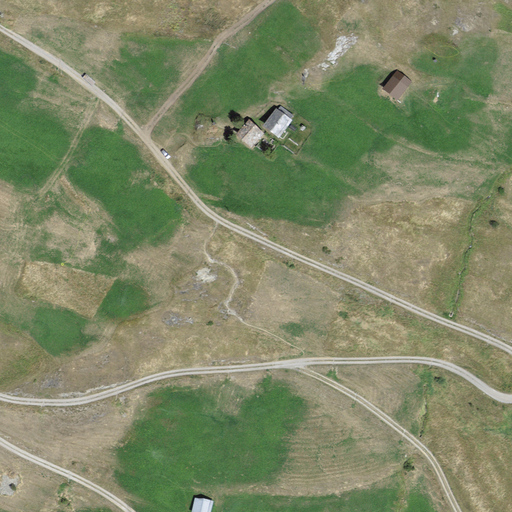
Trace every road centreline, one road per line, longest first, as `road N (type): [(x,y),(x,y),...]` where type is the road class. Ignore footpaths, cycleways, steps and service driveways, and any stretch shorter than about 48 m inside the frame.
road 1 (track): [(511,399),(447,365),(403,358),(163,377),(77,403),(0,397)]
road 2 (track): [(217,221),(511,352)]
road 3 (track): [(269,0),(241,20),(142,136)]
road 4 (track): [(0,26),(106,100),(142,136)]
road 5 (track): [(0,441),(129,511)]
